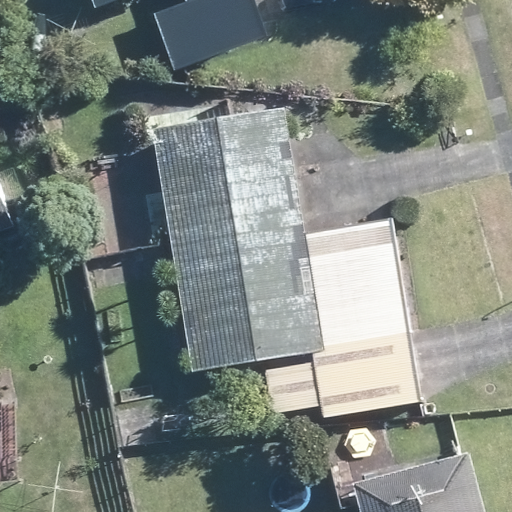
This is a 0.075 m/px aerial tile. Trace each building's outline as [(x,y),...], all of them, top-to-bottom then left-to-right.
[(282,18),(275,0),(116,0),(119,6),(135,0),(200,0),(166,13),(169,22),(189,71),(288,33),(282,18)] [(388,218),(374,221),(299,233),(280,110),(221,119),(210,120),(150,130),(185,352),(188,370),(309,352),(310,360),(258,368),(263,397),(265,413),(314,405),(315,415),(416,399),(416,393),(405,328),(388,218)] [(0,231),(27,222),(7,168),(0,171),(0,231)] [(36,193),(47,230),(79,220),(68,183),(36,193)] [(479,511),(464,454),(348,483),(355,511),(479,511)]
